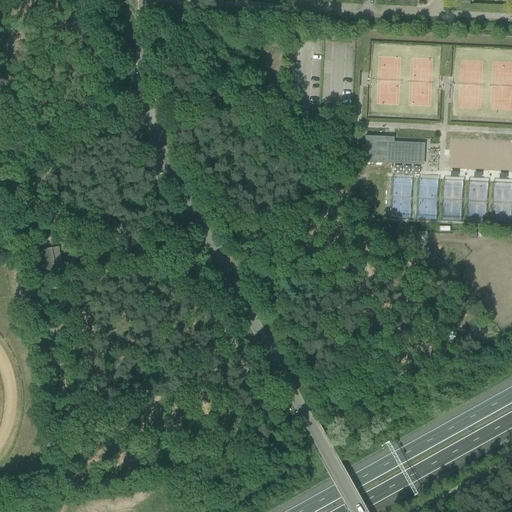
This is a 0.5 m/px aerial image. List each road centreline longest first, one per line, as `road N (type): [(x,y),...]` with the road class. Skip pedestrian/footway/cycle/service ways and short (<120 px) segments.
road 1 (track): [(141,89),(132,96),(140,147),(186,262),(256,388),(260,415),(254,434),(237,446),(182,455),(144,493),(72,507),(58,495)]
road 2 (unclassified): [(358,511),(161,155),(141,89),(143,0)]
road 3 (track): [(267,122),(483,338)]
road 4 (motorway): [(511,394),(300,511)]
road 5 (motorway): [(347,511),(511,421)]
road 6 (unclassified): [(299,0),(299,7),(442,12),(442,0)]
road 7 (track): [(177,240),(94,230),(19,209)]
